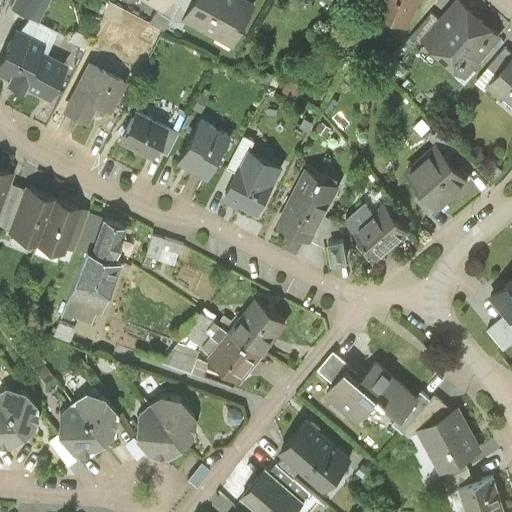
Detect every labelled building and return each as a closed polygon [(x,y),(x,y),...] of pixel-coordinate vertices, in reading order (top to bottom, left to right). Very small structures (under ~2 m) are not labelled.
[(39,0),(16,0),(13,6),(32,15),(39,0)] [(176,0),(164,0),(161,7),(170,12),(176,0)] [(191,0),(176,0),(170,12),(182,18),(183,15),(191,0)] [(252,3),(246,0),(191,0),(183,15),(231,41),(252,3)] [(416,0),(383,0),(381,7),(387,10),(384,17),(398,23),(401,16),(408,20),(416,0)] [(498,34),(459,0),(457,0),(440,20),(424,38),(464,73),(498,34)] [(161,7),(157,5),(150,19),(163,26),(170,12),(161,7)] [(424,38),(440,20),(432,13),(413,36),(420,43),(424,38)] [(29,18),(19,30),(44,43),(41,48),(46,51),(56,31),(29,18)] [(19,30),(15,28),(0,57),(0,70),(10,75),(8,79),(21,86),(23,83),(41,48),(44,43),(19,30)] [(46,51),(41,48),(23,83),(47,96),(65,61),(46,51)] [(497,75),(511,58),(511,53),(506,48),(488,68),(497,75)] [(511,58),(497,75),(488,85),(501,97),(506,91),(511,96),(511,58)] [(123,79),(90,62),(65,109),(85,119),(95,100),(108,107),(123,79)] [(497,75),(488,68),(476,81),(485,89),(488,85),(497,75)] [(165,125),(135,109),(120,137),(151,152),(154,147),(165,125)] [(230,133),(199,117),(178,158),(209,174),(230,133)] [(165,125),(154,147),(165,152),(176,131),(165,125)] [(238,170),(250,149),(254,142),(244,137),(228,165),(238,170)] [(467,179),(438,144),(408,170),(424,189),(438,205),(467,179)] [(281,165),(250,149),(238,170),(227,193),(258,209),(281,165)] [(9,170),(0,166),(0,193),(6,178),(9,170)] [(281,220),(310,235),(335,186),(319,178),(321,176),(307,168),(281,220)] [(16,182),(6,178),(0,193),(0,224),(1,225),(16,182)] [(26,186),(16,182),(1,225),(10,228),(26,186)] [(10,228),(35,237),(51,194),(26,184),(26,186),(10,228)] [(428,213),(438,205),(424,189),(415,197),(428,213)] [(78,204),(51,194),(35,237),(62,248),(65,241),(64,241),(78,204)] [(407,226),(385,201),(355,227),(376,252),(407,226)] [(74,243),(87,209),(87,207),(78,204),(64,241),(65,241),(73,244),(74,243)] [(90,248),(101,214),(87,209),(74,243),(86,247),(90,248)] [(101,214),(90,248),(112,256),(123,221),(101,214)] [(176,259),(183,237),(152,228),(145,250),(176,259)] [(344,237),(330,239),(334,258),(348,256),(344,237)] [(119,259),(112,256),(90,248),(86,247),(73,283),(106,295),(119,259)] [(511,278),(490,297),(505,315),(508,318),(511,314),(511,278)] [(106,295),(73,283),(63,313),(71,316),(72,313),(91,320),(95,310),(100,312),(106,295)] [(257,296),(231,329),(261,349),(285,319),(257,296)] [(215,319),(203,310),(184,331),(196,341),(206,329),(215,319)] [(511,340),(511,322),(508,318),(505,315),(488,329),(504,347),(511,340)] [(197,342),(212,352),(220,341),(211,332),(220,322),(215,319),(206,329),(196,341),(197,342)] [(74,327),(58,321),(54,333),(69,339),(74,327)] [(239,376),(261,349),(231,329),(220,322),(211,332),(220,341),(212,352),(210,355),(239,376)] [(196,341),(184,331),(162,359),(204,376),(208,360),(196,356),(198,349),(192,347),(197,342),(196,341)] [(319,368),(334,380),(346,365),(349,362),(333,349),(319,368)] [(361,377),(346,365),(334,380),(327,389),(361,417),(379,395),(387,401),(388,400),(401,412),(417,393),(376,359),(361,377)] [(4,386),(0,388),(0,405),(21,434),(33,424),(37,403),(24,388),(4,386)] [(417,393),(401,412),(393,422),(403,429),(430,398),(420,389),(417,393)] [(85,391),(73,400),(102,439),(112,432),(115,412),(102,394),(85,391)] [(430,398),(403,429),(409,435),(419,428),(451,409),(434,394),(430,398)] [(157,395),(148,402),(181,443),(191,434),(195,417),(179,396),(157,395)] [(90,448),(102,439),(73,400),(60,409),(57,430),(71,450),(90,448)] [(167,454),(181,443),(148,402),(139,409),(135,435),(147,450),(167,454)] [(0,441),(9,442),(21,434),(0,405),(0,441)] [(480,445),(458,406),(451,409),(419,428),(441,467),(463,456),(480,445)] [(349,455),(307,419),(280,449),(285,453),(302,467),(323,486),(349,455)] [(144,450),(133,435),(124,441),(136,456),(144,450)] [(83,467),(72,452),(64,458),(75,473),(83,467)] [(285,453),(278,461),(295,475),(302,467),(285,453)] [(468,467),(463,456),(441,467),(447,478),(468,467)] [(197,482),(209,467),(201,461),(189,476),(197,482)] [(278,461),(271,470),(304,497),(311,489),(295,475),(278,461)] [(271,470),(267,467),(243,494),(264,511),(294,511),(305,499),(304,497),(271,470)] [(475,481),(468,467),(447,478),(451,488),(461,485),(475,481)] [(461,485),(469,511),(492,511),(505,508),(494,475),(475,481),(461,485)]
